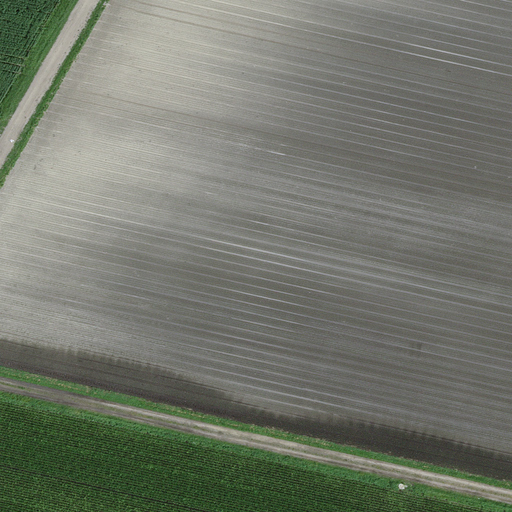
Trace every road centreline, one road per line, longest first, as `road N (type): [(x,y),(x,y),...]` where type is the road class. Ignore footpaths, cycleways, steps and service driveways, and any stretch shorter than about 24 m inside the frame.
road 1 (track): [(0,376),(511,494)]
road 2 (track): [(0,152),(87,0)]
